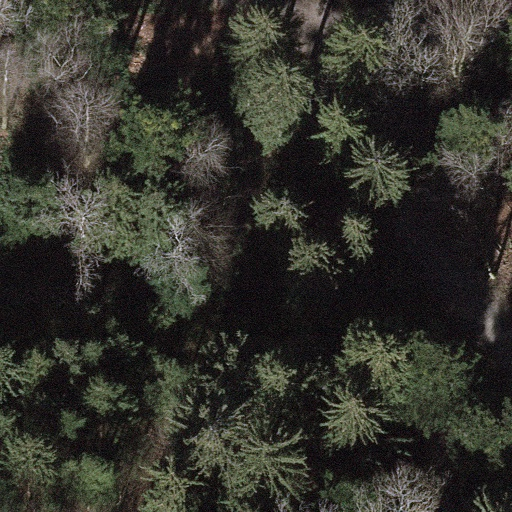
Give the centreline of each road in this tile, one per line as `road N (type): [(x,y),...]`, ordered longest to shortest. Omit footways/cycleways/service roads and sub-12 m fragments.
road 1 (track): [(235,0),(511,349)]
road 2 (track): [(511,37),(440,36),(286,61)]
